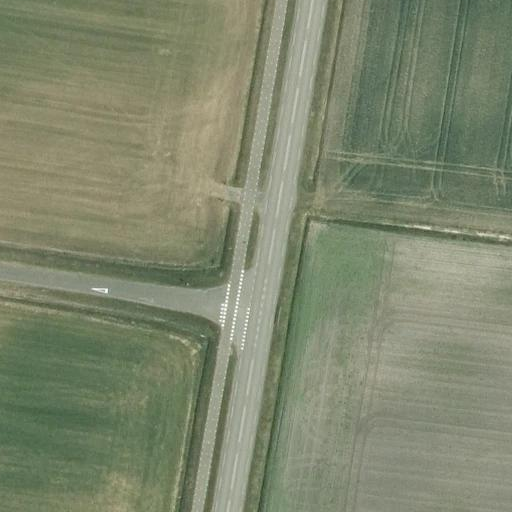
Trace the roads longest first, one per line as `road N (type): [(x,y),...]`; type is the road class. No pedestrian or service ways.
road 1 (secondary): [(262,315),(314,0)]
road 2 (unclassified): [(0,274),(262,315)]
road 3 (secondary): [(229,511),(262,315)]
